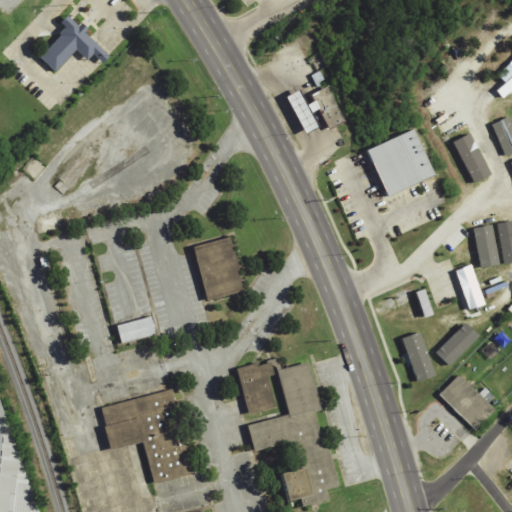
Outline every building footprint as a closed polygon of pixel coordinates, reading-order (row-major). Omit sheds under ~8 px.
[(64,14),(57,21),(63,27),(57,32),(59,34),(38,56),(52,70),(73,49),(84,59),(89,54),(99,64),(108,55),(83,31),(85,28),(79,22),(76,26),(64,14)] [(288,97),(305,134),(319,127),(313,114),(319,111),(328,130),(345,123),(328,87),(312,95),(315,102),(307,105),(301,91),(288,97)] [(493,125),(507,156),(511,153),(511,126),(508,118),(493,125)] [(364,149),(385,195),(431,173),(411,128),(364,149)] [(489,174),(470,133),(461,137),(480,179),(489,174)] [(467,186),(475,182),(456,141),(447,145),(467,186)] [(500,266),(491,226),(473,230),(481,270),(500,266)] [(206,302),(244,293),(232,238),(193,247),(206,302)] [(483,307),(473,267),(458,271),(467,311),(483,307)] [(422,318),(431,316),(427,291),(418,292),(422,318)] [(117,325),(120,343),(156,336),(153,318),(117,325)] [(436,354),(450,367),(479,337),(465,324),(436,354)] [(435,377),(420,333),(402,339),(417,384),(435,377)] [(267,377),(280,374),(277,360),(237,370),(248,416),(275,409),(267,377)] [(287,417),(247,426),(253,454),(299,444),(304,468),(282,473),(288,502),(300,499),(302,507),(328,502),(326,490),(338,487),(328,442),(321,443),(315,413),(320,412),(310,364),(277,371),(287,417)] [(475,431),(495,410),(459,375),(439,395),(475,431)] [(0,511),(0,391),(41,511),(0,511)] [(101,408),(110,451),(144,444),(153,484),(192,475),(174,391),(101,408)]
